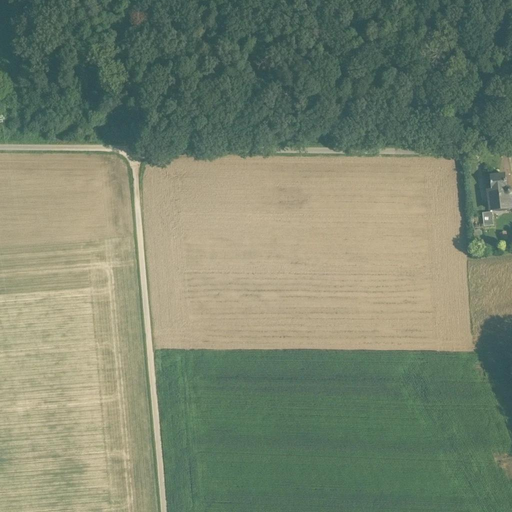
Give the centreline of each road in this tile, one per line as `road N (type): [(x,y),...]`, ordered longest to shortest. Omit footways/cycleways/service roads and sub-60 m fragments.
road 1 (unclassified): [(511,147),(0,149)]
road 2 (track): [(133,150),(168,511)]
